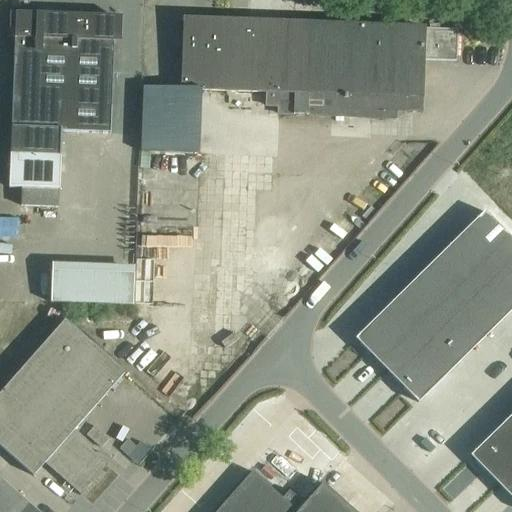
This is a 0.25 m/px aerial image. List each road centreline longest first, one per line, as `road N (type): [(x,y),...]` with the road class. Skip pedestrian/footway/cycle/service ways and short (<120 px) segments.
road 1 (unclassified): [(267,349),(511,74)]
road 2 (residential): [(431,511),(267,349)]
road 3 (unclassified): [(128,511),(267,349)]
